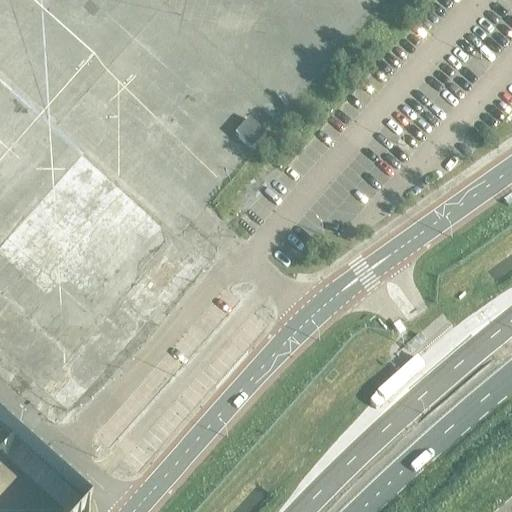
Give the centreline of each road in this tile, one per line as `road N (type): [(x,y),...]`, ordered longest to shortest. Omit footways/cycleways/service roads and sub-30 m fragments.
road 1 (unclassified): [(132,511),(309,319),(511,169)]
road 2 (primary): [(511,321),(299,511)]
road 3 (primary): [(359,511),(511,377)]
road 4 (unclassified): [(0,397),(126,511)]
